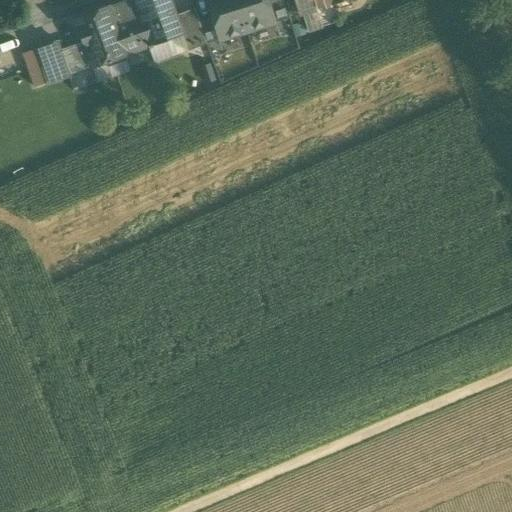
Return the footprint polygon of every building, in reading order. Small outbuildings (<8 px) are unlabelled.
[(91,67),(91,68),(106,62),(109,56),(122,51),(124,56),(148,47),(181,35),(182,35),(175,16),(169,0),(130,0),(106,9),(106,10),(92,15),(92,14),(74,20),(82,43),(91,67)] [(220,40),(247,32),(237,0),(207,0),(213,17),(220,40)] [(267,1),(266,0),(237,0),(247,32),(274,24),(267,1)] [(268,0),(267,1),(274,24),(289,19),(289,17),(283,0),(268,0)] [(283,0),(289,17),(301,13),(296,0),(283,0)] [(296,0),(301,13),(302,13),(316,8),(343,0),(296,0)] [(316,8),(302,13),(308,33),(322,29),(316,8)] [(198,22),(194,9),(175,16),(182,35),(181,35),(186,51),(206,44),(198,22)] [(206,45),(220,40),(213,17),(198,22),(206,44),(206,45)] [(181,35),(148,47),(154,63),(186,51),(181,35)] [(82,43),(61,50),(58,42),(35,50),(47,83),(48,85),(70,77),(70,75),(91,67),(82,43)] [(34,87),(47,83),(35,50),(22,54),(34,87)] [(129,71),(124,56),(122,51),(109,56),(106,62),(91,68),(97,83),(129,71)] [(210,64),(199,68),(205,84),(216,81),(210,64)]
